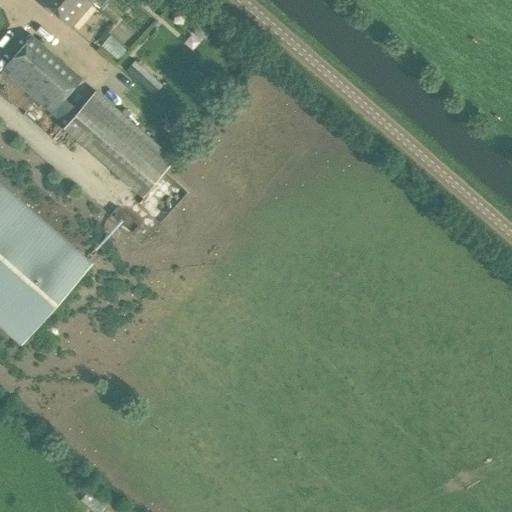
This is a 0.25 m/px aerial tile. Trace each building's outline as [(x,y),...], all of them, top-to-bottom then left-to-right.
[(39,0),(70,26),(92,0),(39,0)] [(200,38),(205,38),(208,34),(208,29),(203,25),(198,25),(195,28),(195,33),(200,38)] [(48,114),(80,79),(32,36),(0,72),(48,114)] [(142,197),(174,159),(96,92),(64,129),(142,197)] [(0,328),(21,346),(93,263),(0,182),(0,328)] [(89,488),(80,499),(95,511),(96,511),(105,502),(89,488)]
